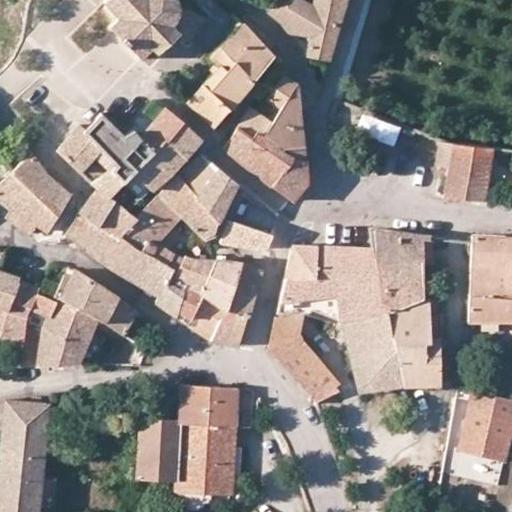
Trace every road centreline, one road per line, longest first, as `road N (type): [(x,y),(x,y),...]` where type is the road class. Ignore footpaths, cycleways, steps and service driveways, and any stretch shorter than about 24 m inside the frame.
road 1 (residential): [(218,357),(49,239),(4,234)]
road 2 (residential): [(218,357),(56,375),(0,391)]
road 3 (residential): [(51,35),(102,78),(167,94),(210,140)]
road 4 (residential): [(511,216),(425,207),(323,180)]
road 5 (residential): [(246,362),(322,477),(332,511)]
road 6 (residential): [(318,116),(287,49),(252,11),(230,0)]
